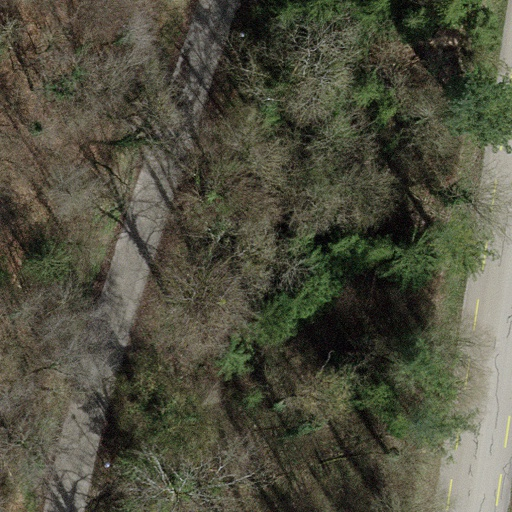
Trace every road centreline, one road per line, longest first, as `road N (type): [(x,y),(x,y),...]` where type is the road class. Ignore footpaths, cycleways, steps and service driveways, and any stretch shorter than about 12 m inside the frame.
road 1 (residential): [(213,0),(104,323),(61,511)]
road 2 (unclassified): [(511,119),(453,511)]
